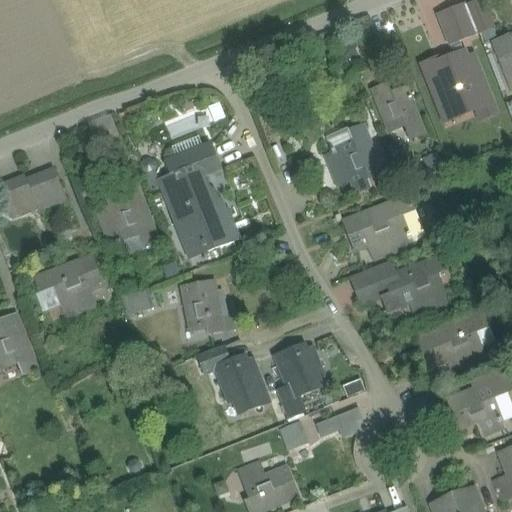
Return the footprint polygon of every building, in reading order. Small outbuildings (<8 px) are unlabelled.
[(482,2),(467,8),(478,36),(493,30),(482,2)] [(464,7),(438,17),(450,47),(478,36),(467,8),(465,9),(464,7)] [(511,38),(495,45),(511,88),(511,38)] [(459,57),(424,71),(441,114),(455,109),(457,115),(477,107),(480,115),(485,118),(492,115),(494,110),(484,84),(480,85),(475,73),(477,72),(472,59),(461,63),(459,57)] [(405,90),(392,96),(388,87),(374,93),(388,129),(402,124),(409,142),(423,136),(405,90)] [(113,119),(96,126),(101,139),(118,132),(113,119)] [(363,129),(328,143),(333,156),(327,158),(338,186),(351,181),(356,194),(370,189),(367,180),(381,174),(363,129)] [(210,146),(167,163),(173,178),(178,190),(204,179),(220,172),(210,146)] [(53,174),(27,184),(26,181),(0,190),(0,191),(11,219),(37,209),(38,212),(64,202),(53,174)] [(204,179),(178,190),(173,178),(160,183),(188,254),(202,248),(204,254),(238,241),(228,217),(226,218),(221,206),(216,208),(204,179)] [(121,192),(107,198),(113,211),(100,217),(112,249),(126,243),(124,239),(137,234),(144,251),(158,246),(137,191),(123,197),(121,192)] [(408,200),(349,223),(354,236),(350,238),(355,252),(369,247),(374,260),(411,246),(405,232),(401,234),(396,221),(413,214),(408,200)] [(395,278),(390,280),(393,287),(396,293),(382,299),(388,313),(410,304),(416,317),(448,305),(442,291),(438,292),(432,279),(441,276),(436,262),(395,278)] [(83,266),(37,284),(43,298),(61,290),(66,303),(61,305),(67,319),(94,308),(89,295),(103,290),(97,276),(88,279),(83,266)] [(390,267),(352,282),(362,307),(378,301),(375,294),(393,287),(390,280),(395,278),(390,267)] [(198,287),(183,290),(191,329),(206,326),(207,335),(222,332),(214,289),(199,291),(198,287)] [(148,290),(123,299),(130,318),(155,308),(148,290)] [(482,317),(428,338),(433,352),(424,355),(430,369),(448,362),(453,376),(485,363),(480,350),(493,344),(482,317)] [(37,374),(17,323),(12,325),(9,329),(4,330),(2,326),(0,326),(0,373),(5,372),(3,368),(16,362),(23,380),(37,374)] [(223,348),(199,358),(206,375),(217,371),(216,370),(229,365),(223,348)] [(299,350),(276,359),(288,390),(293,401),(298,398),(315,392),(311,382),(322,378),(312,352),(301,356),(299,350)] [(229,365),(216,370),(217,371),(229,404),(241,400),(246,413),(268,405),(252,363),(241,367),(239,361),(229,365)] [(504,369),(471,382),(475,393),(498,384),(499,384),(508,380),(504,369)] [(475,393),(453,401),(458,415),(450,419),(455,433),(477,424),(483,437),(501,430),(499,424),(511,419),(511,418),(499,384),(498,384),(475,393)] [(293,401),(288,390),(277,395),(288,421),(304,414),(298,398),(293,401)] [(363,401),(328,414),(330,420),(345,414),(349,425),(364,420),(360,408),(365,406),(363,401)] [(306,419),(278,430),(283,443),(311,432),(306,419)] [(311,432),(283,443),(287,452),(315,441),(311,432)] [(511,451),(501,456),(509,478),(496,484),(503,502),(511,499),(511,451)] [(286,471),(264,480),(259,467),(240,474),(245,488),(250,486),(255,499),(246,503),(249,511),(264,511),(288,502),(283,489),(292,485),(286,471)] [(481,511),(473,491),(432,507),(433,511),(481,511)]
